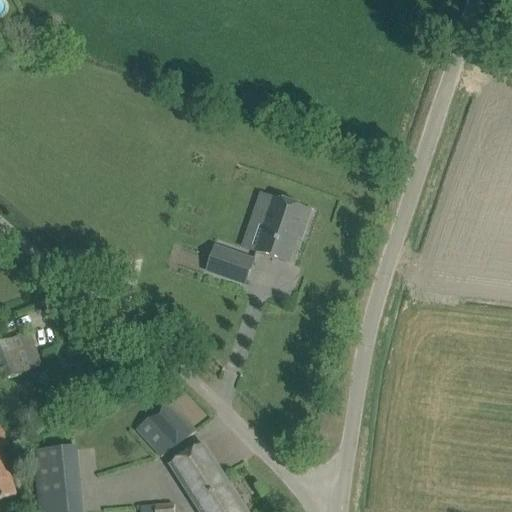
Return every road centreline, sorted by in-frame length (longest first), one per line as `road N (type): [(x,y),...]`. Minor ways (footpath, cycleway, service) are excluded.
road 1 (unclassified): [(339,511),(368,331),(474,0)]
road 2 (unclassified): [(337,511),(0,222)]
